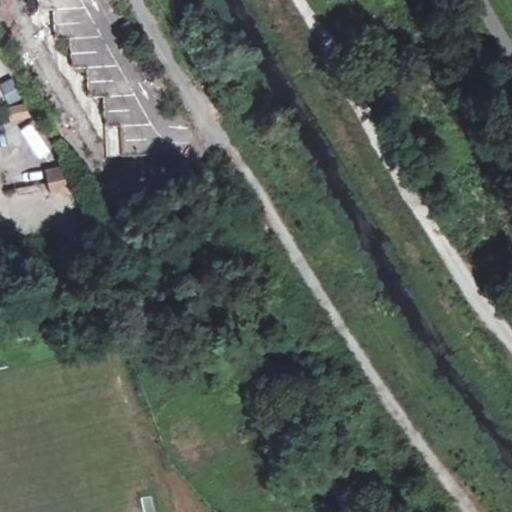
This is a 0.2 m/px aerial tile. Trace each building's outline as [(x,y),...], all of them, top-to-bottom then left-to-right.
[(83,69),(86,95),(119,90),(116,64),(83,69)] [(23,101),(4,106),(8,120),(27,115),(23,101)] [(29,156),(42,153),(34,122),(21,125),(29,156)] [(46,195),(66,192),(61,164),(41,167),(46,195)] [(11,212),(42,206),(40,192),(8,198),(11,212)]
